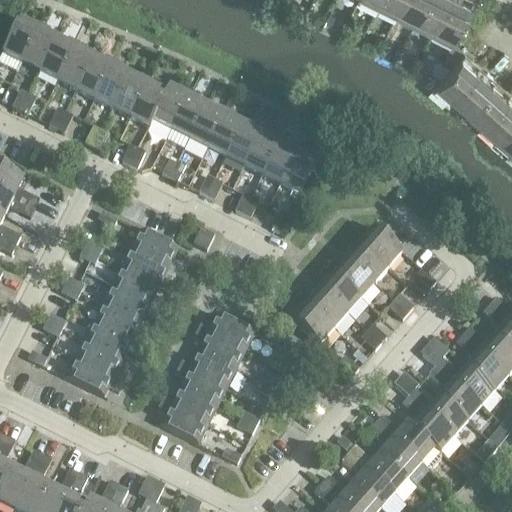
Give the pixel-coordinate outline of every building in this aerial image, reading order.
[(380,0),(379,2),(397,12),(403,0),(380,0)] [(403,0),(397,12),(416,21),(426,0),(403,0)] [(426,0),(416,21),(434,30),(448,0),(426,0)] [(448,0),(434,30),(453,40),(472,0),(448,0)] [(16,28),(2,57),(21,66),(40,27),(32,23),(30,26),(29,29),(18,23),(16,28)] [(40,27),(21,66),(39,75),(56,42),(48,38),(49,36),(51,32),(40,27)] [(56,42),(39,75),(57,85),(77,45),(68,41),(66,44),(65,47),(56,42)] [(77,45),(57,85),(76,94),(92,60),(84,56),(85,54),(87,50),(77,45)] [(453,46),(445,61),(452,65),(464,51),(453,46)] [(480,66),(464,51),(452,65),(434,86),(450,100),(480,66)] [(101,65),(92,60),(76,94),(94,103),(114,64),(104,59),(102,63),(101,65)] [(114,64),(94,103),(112,112),(129,79),(120,74),(121,72),(123,68),(114,64)] [(480,66),(450,100),(465,113),(495,79),(480,66)] [(138,83),(129,79),(112,112),(131,121),(150,82),(141,77),(139,81),(138,83)] [(495,79),(465,113),(480,127),(511,93),(495,79)] [(150,82),(131,121),(149,130),(152,124),(166,97),(157,93),(158,90),(160,87),(150,82)] [(169,92),(166,97),(152,124),(171,133),(190,94),(181,90),(179,94),(178,96),(169,92)] [(20,114),(28,97),(20,93),(11,110),(20,114)] [(511,93),(480,127),(496,140),(511,121),(511,93)] [(190,94),(171,133),(189,142),(206,109),(197,105),(198,103),(200,99),(190,94)] [(20,114),(27,118),(36,101),(28,97),(20,114)] [(206,109),(189,142),(208,151),(227,113),(217,108),(216,111),(214,114),(206,109)] [(48,129),(64,137),(73,119),(65,116),(57,111),(48,129)] [(227,113),(208,151),(226,160),(242,128),(233,123),(234,121),(236,117),(227,113)] [(511,121),(496,140),(511,154),(511,152),(511,121)] [(242,128),(226,160),(244,170),(264,131),(255,126),(253,130),(251,133),(242,128)] [(93,151),(102,134),(93,129),(84,147),(93,151)] [(264,131),(244,170),(263,179),(279,147),(269,142),(271,139),(273,135),(264,131)] [(93,151),(100,154),(109,137),(102,134),(93,151)] [(287,151),(279,147),(263,179),(281,188),(300,149),(290,145),(288,148),(287,151)] [(129,169),(138,152),(129,148),(120,165),(129,169)] [(300,149),(281,188),(300,198),(316,165),(306,160),(308,158),(310,154),(300,149)] [(136,173),(139,167),(145,155),(138,152),(129,169),(136,173)] [(170,181),(178,164),(170,160),(162,177),(170,181)] [(178,185),(186,168),(178,164),(170,181),(178,185)] [(0,171),(0,195),(35,213),(38,207),(39,204),(25,197),(21,195),(18,193),(23,183),(0,171)] [(206,200),(215,182),(206,178),(198,196),(206,200)] [(206,200),(214,203),(223,186),(215,182),(206,200)] [(35,213),(0,195),(0,218),(4,220),(9,211),(12,212),(17,215),(30,222),(31,220),(35,213)] [(243,218),(251,201),(242,197),(234,214),(243,218)] [(243,218),(250,222),(258,204),(251,201),(243,218)] [(101,215),(97,222),(97,223),(102,225),(113,231),(117,223),(101,215)] [(280,216),(272,233),(280,237),(289,220),(280,216)] [(0,228),(4,220),(0,218),(0,241),(17,249),(20,242),(21,240),(7,233),(2,231),(0,229),(0,228)] [(201,232),(193,248),(207,255),(215,239),(201,232)] [(403,256),(375,232),(367,240),(366,238),(362,235),(356,243),(388,272),(403,256)] [(178,254),(140,235),(131,254),(178,278),(183,268),(175,265),(173,264),(178,254)] [(17,249),(0,241),(0,252),(10,257),(12,258),(17,249)] [(388,272),(356,243),(349,251),(352,254),(353,255),(347,263),(375,287),(388,272)] [(83,253),(98,261),(103,252),(91,247),(87,244),(83,253)] [(83,253),(79,260),(91,266),(94,268),(98,261),(83,253)] [(178,278),(131,254),(122,272),(160,291),(164,283),(167,284),(173,287),(178,278)] [(375,287),(347,263),(340,270),(339,269),(336,266),(329,274),(361,302),(375,287)] [(160,291),(122,272),(112,290),(160,314),(165,305),(157,301),(155,300),(160,291)] [(361,302),(329,274),(323,281),(322,281),(326,284),(327,285),(320,293),(348,318),(361,302)] [(436,286),(421,274),(414,281),(429,294),(436,286)] [(64,289),(80,297),(84,289),(80,287),(68,281),(64,289)] [(64,289),(60,297),(76,304),(80,297),(64,289)] [(160,314),(112,290),(103,309),(141,328),(146,319),(148,320),(155,324),(160,314)] [(348,318),(320,293),(314,300),(312,299),(309,296),(302,304),(334,333),(348,318)] [(393,303),(408,316),(414,310),(399,297),(393,303)] [(511,313),(509,311),(497,301),(490,308),(511,327),(511,313)] [(387,311),(402,323),(408,316),(393,303),(387,311)] [(334,333),(302,304),(295,312),(298,315),(299,316),(292,324),(310,339),(320,349),(334,333)] [(511,327),(490,308),(484,315),(487,318),(495,326),(499,329),(502,331),(495,340),(511,354),(511,327)] [(141,328),(103,309),(94,327),(142,351),(146,342),(139,338),(136,337),(141,328)] [(46,325),(62,333),(66,325),(50,317),(46,325)] [(204,325),(202,324),(197,333),(244,357),(254,338),(216,319),(211,329),(210,328),(204,325)] [(46,325),(42,333),(58,341),(62,333),(46,325)] [(142,351),(94,327),(85,345),(123,364),(127,356),(130,357),(137,360),(142,351)] [(366,334),(381,347),(384,344),(386,341),(372,328),(366,334)] [(511,377),(511,354),(495,340),(488,347),(485,344),(482,341),(470,331),(463,339),(509,380),(511,377)] [(244,357),(197,333),(193,342),(201,346),(202,347),(198,356),(235,375),(244,357)] [(360,341),(375,354),(381,347),(366,334),(360,341)] [(509,380),(463,339),(457,346),(468,356),(471,360),(474,362),(467,370),(496,395),(509,380)] [(436,369),(443,361),(449,354),(435,341),(421,356),(421,357),(436,369)] [(123,364),(85,345),(76,363),(123,387),(128,378),(120,375),(118,374),(123,364)] [(273,357),(288,364),(293,356),(277,348),(273,357)] [(27,362),(43,370),(47,362),(32,354),(31,354),(27,362)] [(235,375),(198,356),(193,365),(191,364),(184,360),(179,370),(226,393),(235,375)] [(349,376),(353,379),(359,372),(344,359),(339,365),(338,366),(349,376)] [(496,395),(467,370),(461,377),(458,375),(454,372),(443,361),(436,369),(482,411),(489,403),(496,395)] [(123,387),(76,363),(66,382),(104,401),(109,391),(111,392),(119,396),(123,387)] [(482,411),(436,369),(429,377),(441,387),(445,390),(448,393),(440,401),(459,417),(469,426),(475,418),(482,411)] [(226,393),(179,370),(174,379),(182,383),(184,384),(179,393),(217,411),(226,393)] [(394,388),(409,400),(416,392),(418,389),(404,376),(403,376),(393,387),(394,388)] [(254,394),(270,402),(278,386),(262,378),(258,387),(254,394)] [(459,417),(440,401),(434,408),(431,405),(427,402),(416,392),(409,400),(428,417),(455,441),(469,426),(459,417)] [(217,411),(179,393),(174,403),(172,402),(165,398),(161,406),(182,417),(208,430),(217,411)] [(455,441),(428,417),(409,400),(402,407),(412,416),(417,420),(420,423),(413,431),(436,452),(441,456),(455,441)] [(208,430),(182,417),(161,406),(156,416),(164,420),(165,420),(160,430),(198,449),(208,430)] [(511,435),(511,434),(511,413),(501,427),(511,435)] [(252,438),(260,422),(244,414),(240,422),(236,430),(252,438)] [(436,452),(413,431),(408,426),(401,434),(398,431),(395,428),(383,418),(376,426),(422,467),(436,452)] [(369,425),(364,421),(359,427),(364,432),(369,425)] [(422,467),(376,426),(369,434),(380,443),(384,447),(387,450),(380,457),(409,482),(422,467)] [(500,448),(510,436),(502,430),(490,444),(497,451),(500,448)] [(6,442),(0,453),(0,498),(14,472),(5,467),(6,465),(9,459),(13,450),(15,446),(6,442)] [(409,482),(380,457),(374,464),(371,462),(367,458),(356,448),(349,456),(395,497),(409,482)] [(237,468),(241,460),(225,452),(221,460),(237,468)] [(23,477),(14,472),(0,498),(0,507),(9,511),(16,511),(42,460),(34,455),(27,468),(24,474),(23,477)] [(382,511),(395,497),(349,456),(342,463),(354,474),(357,477),(360,479),(353,488),(380,511),(382,511)] [(42,460),(16,511),(39,511),(50,490),(41,486),(42,484),(45,479),(52,465),(42,460)] [(466,470),(459,464),(454,470),(461,476),(466,470)] [(60,495),(50,490),(39,511),(62,511),(79,479),(70,474),(69,477),(63,487),(61,493),(60,495)] [(79,479),(62,511),(85,511),(87,509),(77,504),(79,502),(82,496),(88,483),(79,479)] [(380,511),(353,488),(346,495),(344,492),(340,489),(328,479),(321,487),(349,511),(380,511)] [(147,504),(156,509),(165,491),(147,482),(137,501),(146,506),(147,504)] [(90,503),(87,509),(85,511),(108,511),(119,491),(110,486),(104,499),(101,505),(99,508),(90,503)] [(349,511),(321,487),(315,494),(326,503),(331,508),(333,510),(331,511),(349,511)] [(119,491),(108,511),(120,511),(123,507),(128,495),(119,491)] [(450,495),(447,499),(452,504),(455,499),(450,495)] [(200,511),(202,510),(187,502),(182,511),(200,511)]
